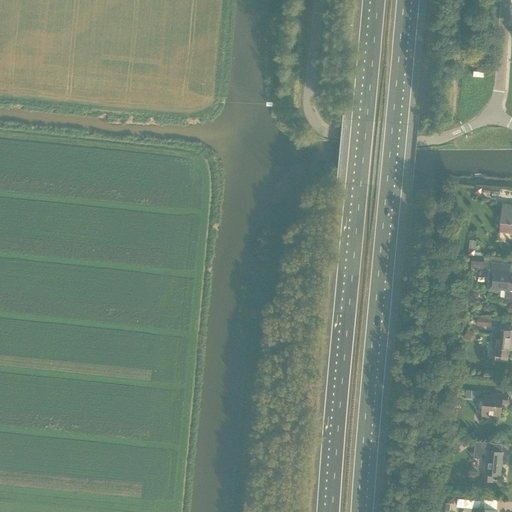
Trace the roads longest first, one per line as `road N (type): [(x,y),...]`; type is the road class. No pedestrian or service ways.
road 1 (motorway): [(359,511),(404,0)]
road 2 (motorway): [(376,0),(333,490)]
road 3 (unclassified): [(491,113),(421,142),(329,132),(315,120),(310,98),(320,0)]
road 4 (track): [(223,100),(203,119),(0,102)]
